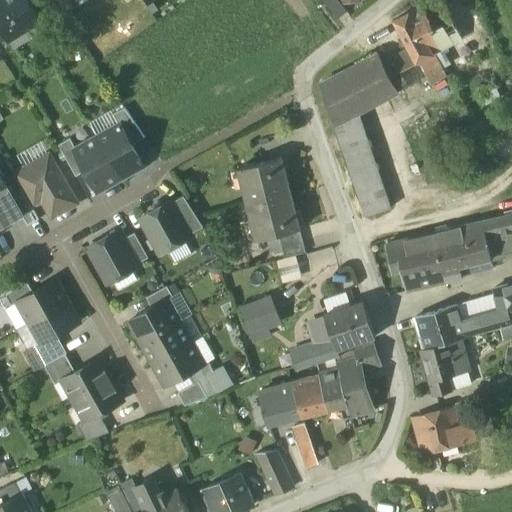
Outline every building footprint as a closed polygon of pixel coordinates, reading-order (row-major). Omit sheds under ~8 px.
[(0,0),(0,24),(8,37),(22,29),(23,31),(42,19),(32,4),(31,5),(27,0),(0,0)] [(322,0),(333,16),(343,8),(340,4),(337,0),(322,0)] [(441,0),(435,0),(418,8),(440,51),(462,39),(441,0)] [(417,63),(440,51),(418,8),(393,21),(408,49),(416,63),(417,63)] [(92,29),(80,11),(69,18),(81,36),(92,29)] [(25,35),(23,31),(22,29),(8,37),(12,43),(25,35)] [(382,62),(390,77),(416,63),(408,49),(382,62)] [(378,54),(365,61),(385,98),(398,91),(390,77),(382,62),(378,54)] [(434,56),(418,65),(426,78),(430,85),(445,76),(434,56)] [(319,85),(333,125),(358,112),(385,98),(365,61),(319,85)] [(417,63),(416,63),(390,77),(398,91),(402,89),(402,90),(426,78),(418,65),(417,63)] [(119,124),(131,145),(144,138),(124,108),(112,114),(118,125),(119,124)] [(97,137),(118,125),(112,114),(110,110),(88,122),(97,137)] [(391,208),(358,112),(333,125),(364,217),(391,208)] [(118,125),(97,137),(120,179),(143,166),(131,145),(119,124),(118,125)] [(97,192),(120,179),(97,137),(75,149),(74,150),(86,171),(97,192)] [(58,145),(75,176),(86,171),(74,150),(75,149),(69,139),(58,145)] [(16,155),(24,169),(48,155),(40,141),(16,155)] [(41,200),(51,217),(76,203),(48,155),(24,169),(41,200)] [(236,170),(246,205),(290,193),(281,158),(236,170)] [(13,175),(20,188),(31,206),(41,200),(24,169),(13,175)] [(0,199),(10,194),(0,176),(0,199)] [(38,219),(31,206),(20,188),(10,194),(21,214),(21,215),(27,226),(38,219)] [(299,229),(290,193),(246,205),(255,241),(278,235),(299,229)] [(10,194),(0,199),(0,206),(9,222),(21,215),(21,214),(10,194)] [(172,202),(190,234),(203,227),(183,195),(172,202)] [(140,218),(159,253),(191,235),(190,234),(172,202),(171,200),(140,218)] [(0,222),(2,226),(9,222),(0,206),(0,222)] [(511,214),(482,222),(491,259),(511,253),(511,214)] [(459,266),(491,259),(482,222),(434,232),(445,282),(462,278),(459,266)] [(278,235),(284,259),(305,253),(299,229),(278,235)] [(87,247),(107,283),(138,265),(137,263),(124,239),(119,230),(87,247)] [(408,291),(445,282),(434,232),(387,243),(392,266),(401,263),(408,291)] [(124,239),(137,263),(148,257),(134,233),(124,239)] [(303,279),(297,258),(277,263),(283,284),(303,279)] [(17,303),(28,323),(67,301),(55,280),(32,293),(16,302),(17,303)] [(5,294),(12,306),(17,303),(16,302),(32,293),(26,282),(5,294)] [(415,319),(425,349),(460,339),(467,337),(503,328),(511,325),(511,284),(493,290),(499,310),(501,315),(494,317),(492,312),(463,321),(458,305),(415,319)] [(145,297),(151,308),(167,299),(168,300),(173,297),(166,286),(145,297)] [(239,308),(250,332),(280,321),(271,296),(239,308)] [(128,321),(140,342),(179,320),(168,300),(167,299),(151,308),(128,321)] [(79,322),(67,301),(28,323),(39,343),(39,344),(56,335),(79,322)] [(333,341),(336,350),(337,350),(374,337),(374,336),(362,302),(324,315),(333,341)] [(140,342),(152,364),(191,342),(179,320),(140,342)] [(511,325),(503,328),(506,338),(511,336),(511,325)] [(34,345),(45,365),(64,354),(66,353),(56,335),(39,344),(39,343),(34,345)] [(470,372),(460,339),(425,349),(422,350),(435,394),(451,389),(448,378),(470,372)] [(290,356),(295,371),(317,363),(335,357),(339,356),(337,350),(336,350),(333,341),(290,356)] [(203,364),(191,342),(152,364),(164,385),(188,372),(203,364)] [(357,359),(360,371),(383,363),(376,343),(353,351),(355,359),(357,359)] [(74,372),(64,354),(45,365),(43,365),(54,385),(61,381),(60,380),(74,372)] [(61,381),(72,401),(111,379),(99,358),(74,372),(60,380),(61,381)] [(337,364),(338,370),(347,405),(350,416),(371,411),(360,371),(357,359),(355,359),(337,364)] [(188,372),(193,383),(198,380),(206,396),(217,392),(208,376),(214,373),(208,361),(203,364),(188,372)] [(327,410),(339,407),(347,405),(338,370),(319,375),(327,410)] [(300,417),(327,410),(319,375),(292,383),(300,417)] [(122,400),(111,379),(72,401),(83,421),(84,422),(98,414),(122,400)] [(207,396),(206,396),(198,380),(193,383),(177,392),(184,405),(207,396)] [(258,392),(267,426),(297,418),(300,417),(292,383),(289,384),(258,392)] [(350,416),(347,405),(339,407),(342,418),(350,416)] [(422,453),(463,444),(458,425),(453,408),(441,411),(413,418),(422,453)] [(76,425),(86,440),(108,432),(98,414),(84,422),(83,421),(76,425)] [(472,421),(458,425),(463,444),(477,440),(475,435),(472,421)] [(292,427),(297,443),(309,439),(303,423),(292,427)] [(297,443),(306,469),(318,465),(309,439),(297,443)] [(255,454),(260,466),(279,458),(276,450),(255,454)] [(260,466),(274,496),(293,488),(279,458),(260,466)] [(202,490),(211,511),(237,511),(252,505),(238,474),(202,490)] [(120,485),(118,485),(131,511),(143,507),(134,488),(136,487),(131,479),(120,485)] [(151,480),(136,487),(134,488),(143,507),(157,501),(156,500),(165,496),(163,491),(158,493),(151,480)] [(0,489),(0,503),(20,494),(14,482),(0,489)] [(116,511),(131,511),(118,485),(106,491),(116,511)] [(398,511),(422,511),(414,486),(382,488),(386,501),(394,498),(398,511)] [(143,507),(145,511),(187,511),(177,490),(165,496),(156,500),(157,501),(143,507)] [(0,511),(30,511),(21,493),(20,494),(0,503),(0,511)]
